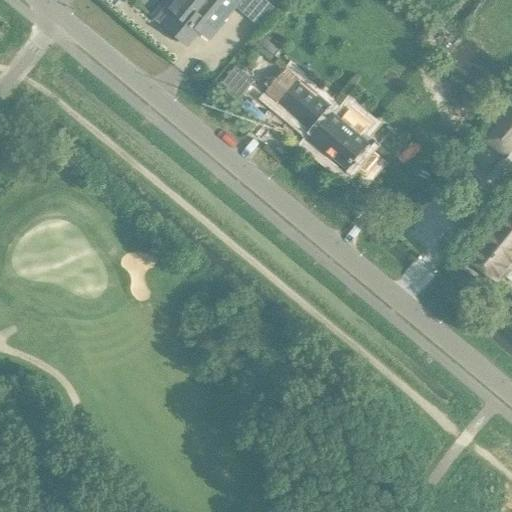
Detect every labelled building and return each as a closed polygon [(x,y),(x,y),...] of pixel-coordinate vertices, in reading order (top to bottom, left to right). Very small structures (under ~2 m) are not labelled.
[(168,0),(155,16),(189,45),(202,30),(208,35),(213,29),(218,32),(225,23),(224,22),(241,0),(168,0)] [(309,128),(328,105),(298,80),(279,104),(309,128)] [(511,110),(487,140),(505,155),(511,146),(511,110)] [(348,167),(367,144),(333,115),(314,138),(348,167)] [(430,182),(454,155),(440,143),(425,161),(422,158),(413,168),(430,182)] [(511,260),(511,203),(469,256),(496,279),(511,260)]
